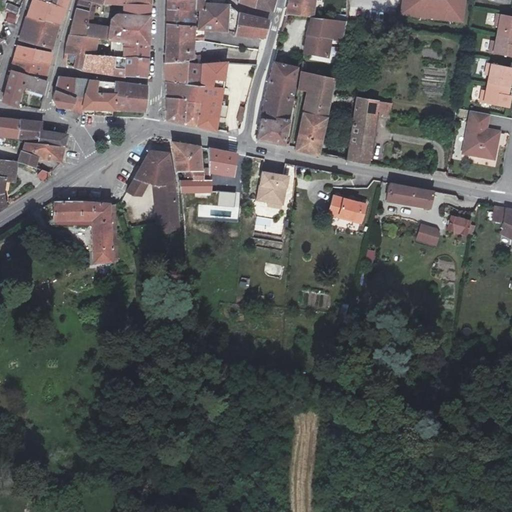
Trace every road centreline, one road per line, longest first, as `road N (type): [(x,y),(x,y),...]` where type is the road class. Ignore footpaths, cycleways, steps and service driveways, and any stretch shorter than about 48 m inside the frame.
road 1 (tertiary): [(504,198),(245,146)]
road 2 (tertiary): [(155,129),(0,221)]
road 3 (residential): [(245,146),(277,17)]
